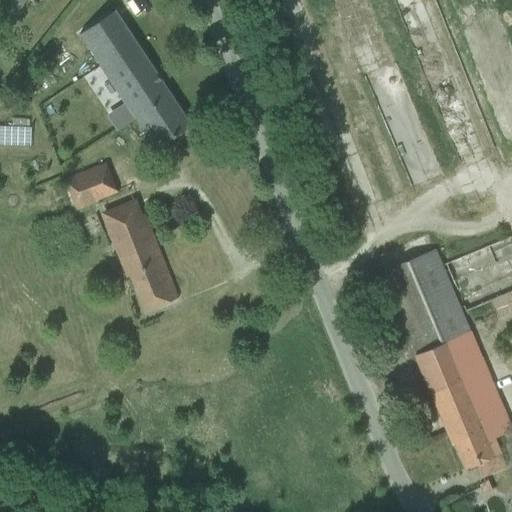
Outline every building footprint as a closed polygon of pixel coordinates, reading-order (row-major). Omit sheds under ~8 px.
[(0,0),(0,17),(12,24),(24,0),(0,0)] [(114,11),(78,35),(134,118),(137,116),(158,147),(173,137),(190,126),(114,11)] [(76,210),(96,202),(84,171),(64,179),(76,210)] [(178,299),(144,214),(107,229),(116,253),(127,248),(137,271),(131,274),(146,311),(178,299)] [(445,264),(465,312),(511,293),(511,243),(510,238),(445,264)] [(510,431),(434,251),(398,265),(380,273),(452,445),(455,443),(465,469),(476,464),(481,477),(500,469),(494,456),(500,453),(494,438),(510,431)]
